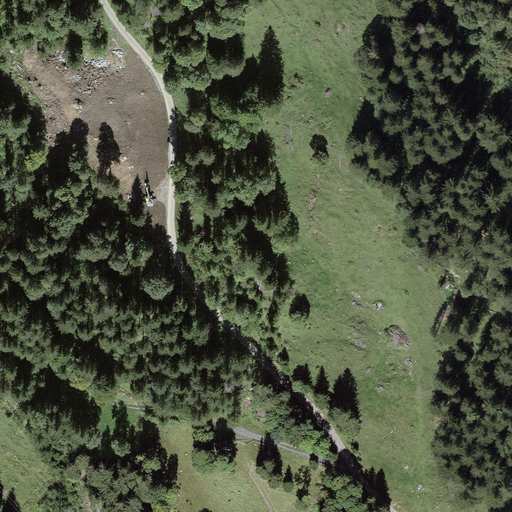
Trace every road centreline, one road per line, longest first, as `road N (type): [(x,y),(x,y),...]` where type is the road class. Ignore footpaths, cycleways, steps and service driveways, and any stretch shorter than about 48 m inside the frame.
road 1 (track): [(359,475),(209,421),(145,409)]
road 2 (track): [(145,409),(116,404),(0,343)]
